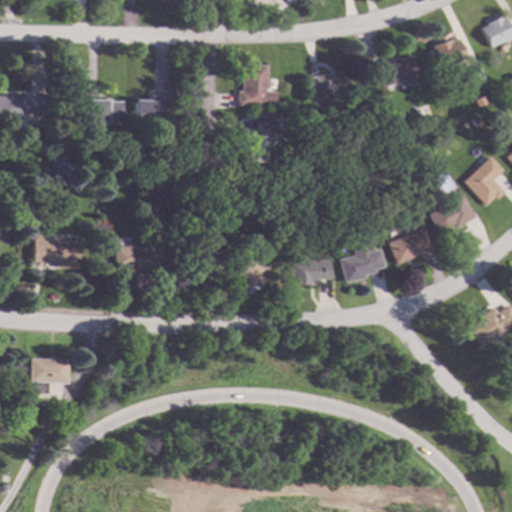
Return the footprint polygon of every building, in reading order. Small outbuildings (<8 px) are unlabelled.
[(511,36),(487,48),(478,28),(484,25),(483,23),(501,14),(511,36)] [(464,58),(438,68),(429,46),(448,39),(449,41),(456,38),(464,58)] [(415,78),(386,86),(380,61),(394,57),(394,59),(410,55),(415,78)] [(263,104),(235,104),(235,91),(239,91),(240,64),(264,65),(263,104)] [(484,81),(468,87),(463,71),(478,65),(484,81)] [(330,77),(346,75),(349,97),(312,103),(308,77),(330,73),(330,77)] [(386,92),(369,96),(364,81),(382,76),(386,92)] [(43,113),(20,112),(20,119),(0,119),(0,96),(25,96),(25,94),(44,94),(43,113)] [(167,123),(151,122),(151,121),(131,121),(131,100),(145,100),(145,95),(167,96),(167,123)] [(105,101),(120,101),(120,124),(85,123),(86,99),(105,100),(105,101)] [(481,121),(474,126),(471,120),(477,116),(481,121)] [(272,129),(278,129),(277,144),(264,144),(264,162),(241,161),(242,145),(239,145),(239,129),(252,129),(252,119),(272,119),(272,129)] [(511,167),(502,157),(511,147),(511,167)] [(67,175),(49,174),(49,156),(64,157),(68,157),(67,175)] [(499,170),(489,180),(501,193),(493,200),(491,198),(481,206),(458,181),(486,156),(499,170)] [(300,183),(292,184),(292,176),(300,176),(300,183)] [(12,187),(12,196),(4,195),(5,186),(12,187)] [(471,217),(451,229),(449,225),(435,233),(424,215),(458,194),(471,217)] [(430,250),(392,265),(383,243),(420,227),(430,250)] [(41,234),(40,240),(76,243),(74,269),(53,267),(54,263),(29,262),(31,233),(41,234)] [(368,251),(378,248),(382,267),(372,270),(373,273),(362,275),(363,278),(341,284),(335,259),(351,255),(348,242),(365,238),(368,251)] [(159,247),(158,271),(109,269),(110,246),(159,247)] [(268,265),(259,288),(244,282),(245,279),(229,273),(238,252),(268,265)] [(328,279),(311,280),(312,285),(288,285),(287,261),(327,259),(328,279)] [(511,312),(511,323),(477,348),(464,329),(477,320),(475,317),(491,307),(495,312),(506,304),(511,312)] [(51,357),(51,359),(62,360),(61,383),(23,381),(24,358),(43,359),(43,357),(51,357)] [(8,475),(6,483),(0,482),(1,474),(8,475)]
